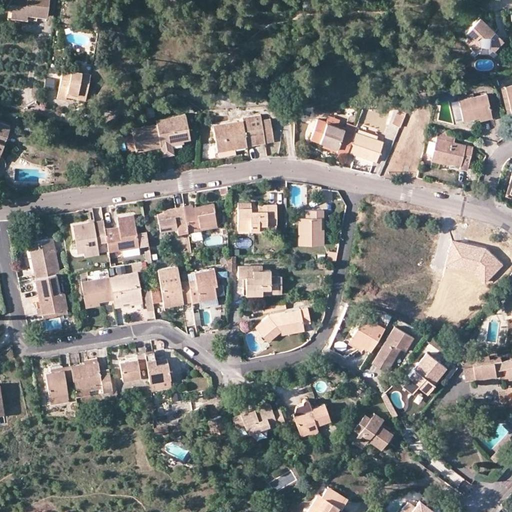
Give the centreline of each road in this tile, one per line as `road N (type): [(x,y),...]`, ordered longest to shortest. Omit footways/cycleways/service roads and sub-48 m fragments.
road 1 (residential): [(359,185),(328,331),(301,354),(252,365),(213,366),(162,328),(29,349),(19,342),(0,237)]
road 2 (residential): [(290,169),(285,104),(278,99),(169,95),(84,124),(33,103)]
road 3 (residential): [(0,213),(290,169)]
road 4 (residential): [(359,185),(480,212)]
